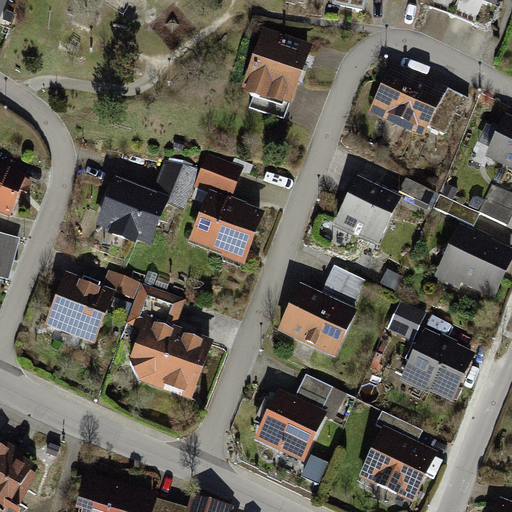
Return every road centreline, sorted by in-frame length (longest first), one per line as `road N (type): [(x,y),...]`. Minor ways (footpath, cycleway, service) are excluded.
road 1 (residential): [(196,471),(354,76),(387,41),(511,90)]
road 2 (residential): [(0,351),(66,179),(60,133),(0,87)]
road 3 (residential): [(0,383),(196,471)]
road 4 (residential): [(449,511),(511,373)]
